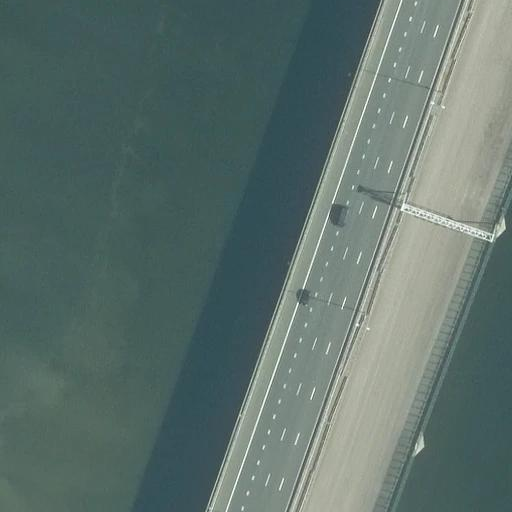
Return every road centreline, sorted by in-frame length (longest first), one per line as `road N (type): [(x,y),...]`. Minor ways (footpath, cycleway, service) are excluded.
road 1 (motorway): [(430,0),(253,511)]
road 2 (motorway): [(333,511),(503,24)]
